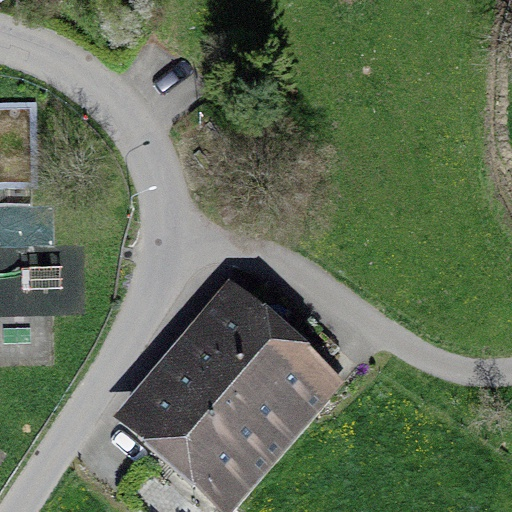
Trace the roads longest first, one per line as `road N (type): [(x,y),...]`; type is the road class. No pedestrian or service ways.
road 1 (residential): [(511,368),(446,366),(277,263),(167,238)]
road 2 (residential): [(167,238),(149,296),(17,511)]
road 3 (residential): [(0,40),(69,68),(132,121),(159,182),(167,238)]
